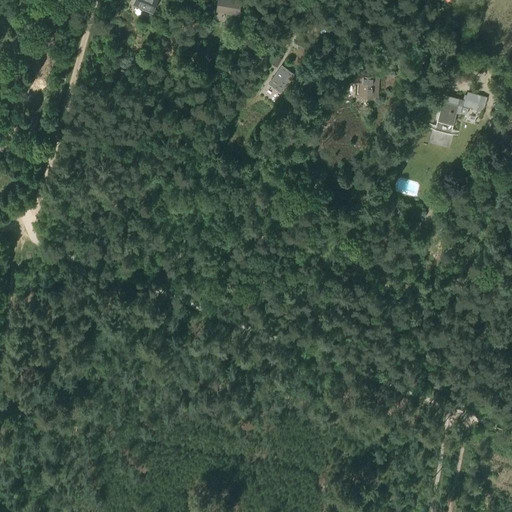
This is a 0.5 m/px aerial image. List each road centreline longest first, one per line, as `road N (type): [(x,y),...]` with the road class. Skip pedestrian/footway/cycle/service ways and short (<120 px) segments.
road 1 (track): [(32,225),(511,422)]
road 2 (track): [(93,0),(32,225)]
road 3 (track): [(511,80),(334,0)]
road 4 (track): [(32,225),(16,252),(0,347)]
